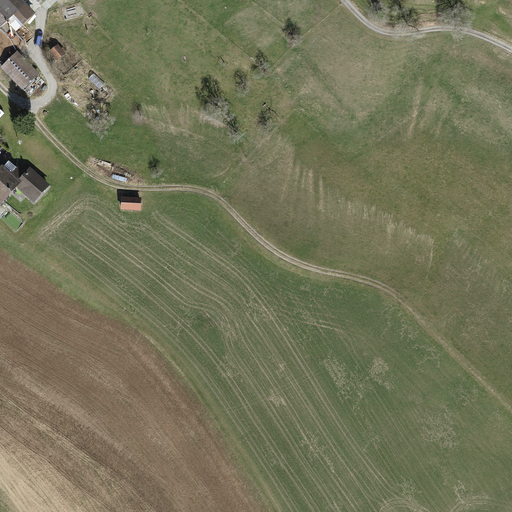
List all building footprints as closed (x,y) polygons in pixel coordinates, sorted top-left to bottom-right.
[(19,0),(0,0),(0,28),(14,15),(21,22),(31,12),(19,0)] [(58,47),(52,52),(58,59),(64,54),(58,47)] [(17,53),(2,68),(23,89),(30,96),(45,82),(17,53)] [(136,166),(138,162),(115,152),(114,156),(136,166)] [(112,157),(109,166),(133,176),(136,167),(112,157)] [(11,176),(2,169),(0,171),(0,179),(12,191),(17,185),(35,201),(48,187),(29,170),(25,175),(18,169),(11,176)] [(12,191),(0,179),(0,201),(2,202),(12,191)] [(140,200),(123,199),(122,209),(140,210),(140,200)]
